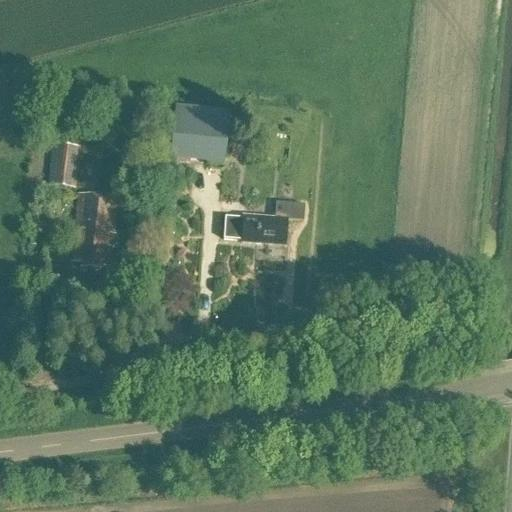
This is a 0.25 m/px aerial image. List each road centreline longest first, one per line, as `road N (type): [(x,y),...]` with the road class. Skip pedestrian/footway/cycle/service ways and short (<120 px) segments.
road 1 (unclassified): [(0,455),(511,394)]
road 2 (residential): [(0,389),(69,385),(305,322)]
